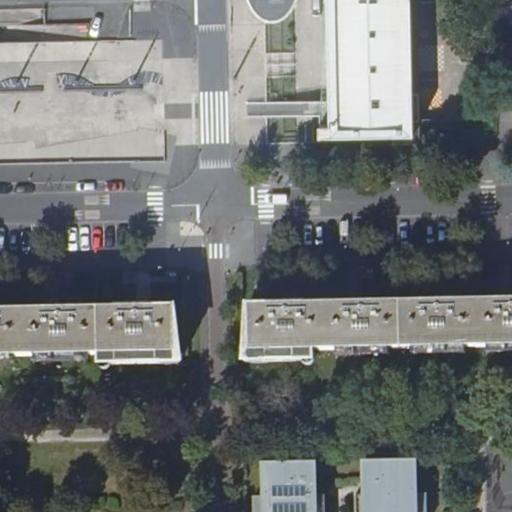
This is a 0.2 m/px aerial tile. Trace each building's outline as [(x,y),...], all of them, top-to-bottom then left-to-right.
[(247,0),(250,4),(257,4),(263,4),(264,21),(275,21),(281,19),(285,16),(290,12),(294,6),(295,0),(247,0)] [(333,109),(333,132),(410,131),(408,0),(334,0),(335,20),(329,20),(330,94),(333,94),(333,109)] [(87,158),(88,138),(59,137),(58,157),(87,158)] [(327,349),(511,345),(511,300),(251,304),(251,351),(269,350),(269,362),(310,361),(310,349),(327,349)] [(177,354),(176,307),(0,309),(0,355),(101,354),(118,354),(118,365),(118,366),(159,366),(159,355),(177,355),(177,354)] [(310,349),(310,361),(327,361),(327,349),(310,349)] [(269,350),(251,351),(244,350),(244,362),(269,362),(269,350)] [(118,366),(118,365),(118,354),(101,354),(101,366),(118,366)] [(184,354),(177,354),(177,355),(159,355),(159,366),(184,366),(184,354)] [(426,511),(426,494),(417,494),(416,462),(378,462),(378,463),(364,463),(364,490),(364,495),(355,496),(355,511),(426,511)] [(325,511),(325,496),(316,496),(315,491),(315,465),(301,465),(301,464),(263,465),(263,498),(253,498),(253,511),(325,511)]
